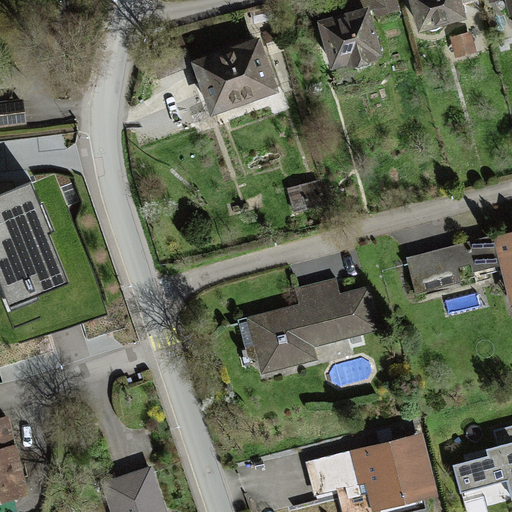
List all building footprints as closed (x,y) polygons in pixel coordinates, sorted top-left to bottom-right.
[(478,0),(427,0),(437,34),(485,20),(478,0)] [(386,9),(336,21),(347,71),(398,59),(386,9)] [(264,40),(201,62),(220,117),(283,96),(264,40)] [(0,127),(30,124),(26,99),(0,102),(0,127)] [(0,220),(5,220),(33,282),(90,267),(50,165),(0,178),(0,220)] [(511,265),(511,259),(505,233),(416,257),(426,295),(487,279),(485,273),(511,265)] [(388,328),(376,286),(347,293),(343,275),(300,287),(304,302),(257,315),(272,372),(330,357),(326,345),(388,328)] [(15,419),(0,424),(0,509),(39,497),(15,419)] [(511,424),(503,427),(507,442),(485,448),(487,455),(453,464),(461,492),(506,480),(511,499),(511,498),(511,424)] [(421,433),(315,460),(323,493),(352,486),(356,500),(369,496),(373,511),(437,495),(421,433)] [(119,511),(181,511),(165,462),(109,480),(119,511)]
